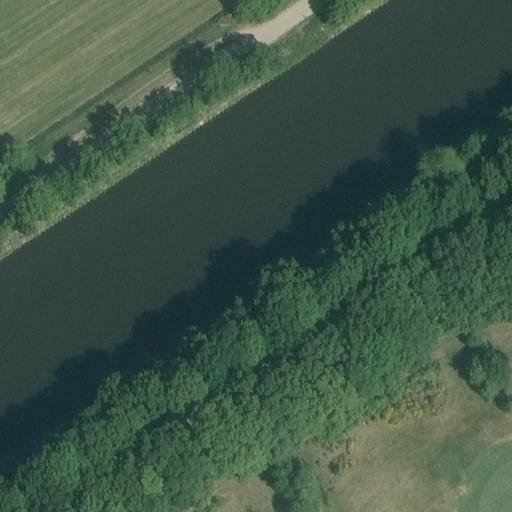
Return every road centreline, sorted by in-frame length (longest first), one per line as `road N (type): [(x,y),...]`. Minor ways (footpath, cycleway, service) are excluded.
road 1 (track): [(76,511),(511,224)]
road 2 (track): [(0,212),(312,0)]
